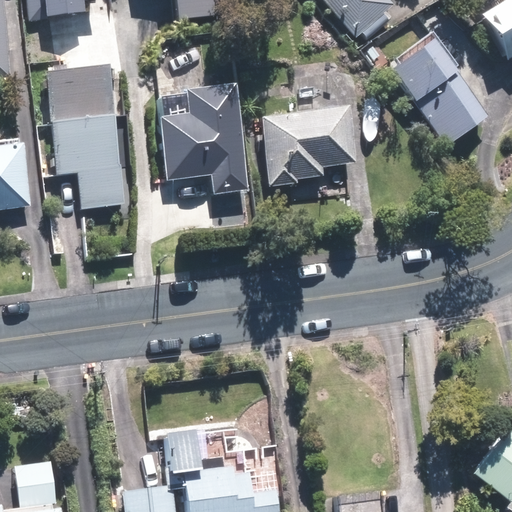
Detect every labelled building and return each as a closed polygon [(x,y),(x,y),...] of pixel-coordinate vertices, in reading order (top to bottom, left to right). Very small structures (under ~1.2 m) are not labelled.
[(0,0),(0,78),(11,77),(4,0),(0,0)] [(174,0),(175,19),(218,18),(217,0),(174,0)] [(326,0),(357,34),(393,2),(391,0),(326,0)] [(511,0),(506,0),(482,15),(509,59),(511,56),(511,0)] [(438,40),(396,68),(447,146),(489,118),(438,40)] [(110,63),(45,70),(57,174),(78,172),(82,207),(125,203),(110,63)] [(190,93),(164,95),(171,178),(217,174),(219,188),(247,186),(239,85),(190,89),(190,93)] [(351,104),(266,116),(275,185),(297,182),(296,180),(324,176),(323,166),(359,162),(351,104)] [(24,145),(0,147),(0,206),(30,203),(24,145)] [(511,511),(511,426),(474,476),(511,503),(511,511)] [(168,467),(170,485),(125,490),(127,511),(174,511),(172,488),(187,486),(190,511),(278,511),(275,490),(255,492),(252,472),(235,474),(234,466),(203,470),(198,429),(168,433),(173,466),(168,467)]
